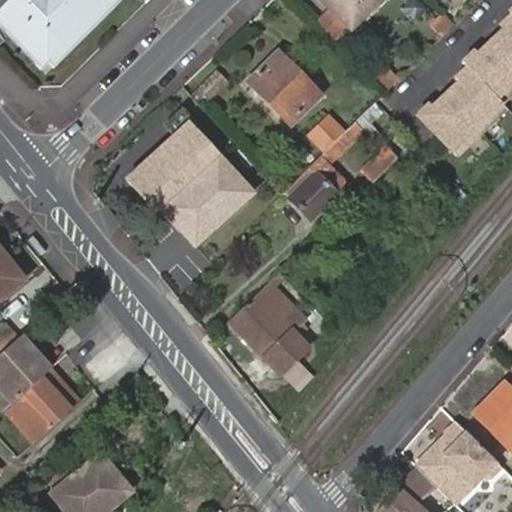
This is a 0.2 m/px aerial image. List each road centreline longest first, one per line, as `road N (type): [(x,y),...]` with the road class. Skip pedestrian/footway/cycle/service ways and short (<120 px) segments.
road 1 (tertiary): [(32,181),(302,511)]
road 2 (residential): [(511,290),(317,511)]
road 3 (tertiary): [(32,181),(217,0)]
